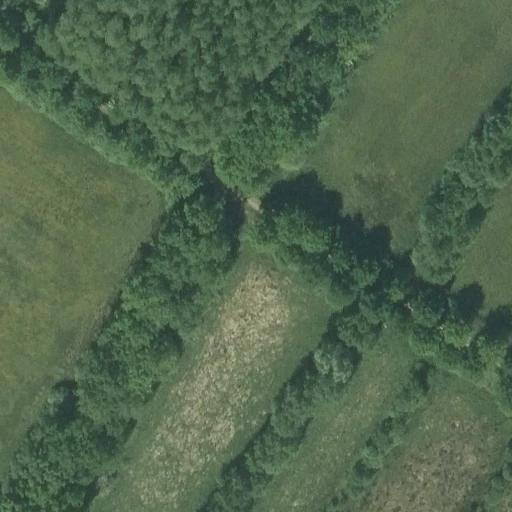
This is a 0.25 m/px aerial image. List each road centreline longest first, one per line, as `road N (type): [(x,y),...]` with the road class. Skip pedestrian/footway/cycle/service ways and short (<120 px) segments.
road 1 (track): [(0,41),(511,371)]
road 2 (track): [(339,0),(35,511)]
